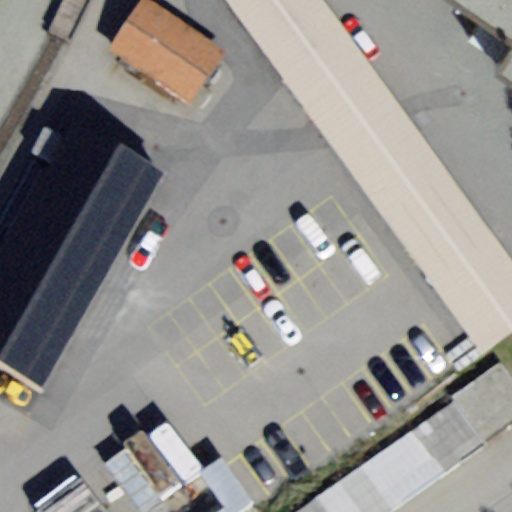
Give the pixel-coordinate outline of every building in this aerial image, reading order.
[(227,48),(148,0),(140,0),(108,53),(193,104),(227,48)] [(511,331),(511,257),(325,0),(224,0),(481,354),(511,331)] [(511,0),(449,0),(511,42),(511,55),(498,77),(511,86),(511,0)] [(102,268),(163,177),(113,144),(52,235),(102,268)] [(511,379),(291,511),(374,511),(511,429),(511,379)] [(107,511),(87,480),(35,511),(107,511)]
